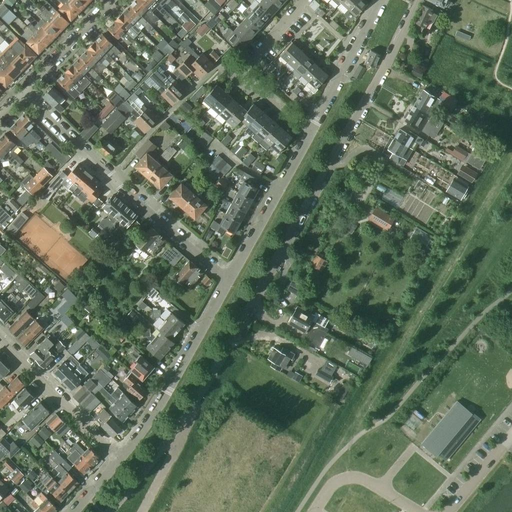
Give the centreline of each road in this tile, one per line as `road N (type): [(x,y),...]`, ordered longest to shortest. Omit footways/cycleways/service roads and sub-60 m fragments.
road 1 (residential): [(109,511),(189,412),(415,0)]
road 2 (residential): [(227,281),(23,91)]
road 3 (residential): [(118,459),(227,281)]
road 4 (residential): [(227,281),(310,130)]
road 5 (residential): [(118,459),(0,341)]
road 6 (residential): [(310,130),(381,0)]
road 7 (residential): [(419,511),(351,477),(330,485),(312,511)]
road 8 (residential): [(23,91),(112,0)]
